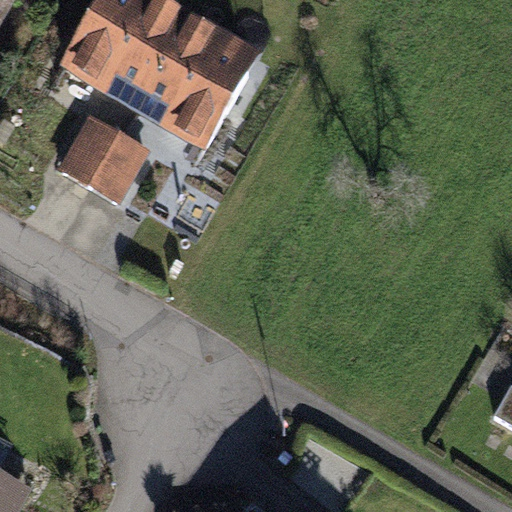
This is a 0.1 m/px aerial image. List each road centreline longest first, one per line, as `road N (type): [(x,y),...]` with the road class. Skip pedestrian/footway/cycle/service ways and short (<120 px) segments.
road 1 (residential): [(478,511),(187,350)]
road 2 (residential): [(187,350),(0,246)]
road 3 (residential): [(113,511),(187,350)]
